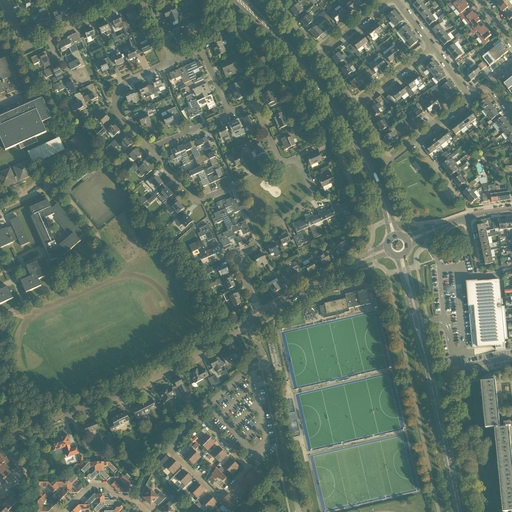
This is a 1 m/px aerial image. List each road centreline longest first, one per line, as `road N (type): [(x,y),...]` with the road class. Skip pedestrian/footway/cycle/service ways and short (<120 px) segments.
road 1 (tertiary): [(21,431),(105,401),(247,324)]
road 2 (primary): [(385,205),(321,90),(247,7)]
road 3 (residential): [(280,165),(300,161),(311,193),(236,257),(260,317)]
road 4 (residential): [(197,416),(246,470),(215,494),(167,448)]
road 5 (primary): [(459,511),(426,360)]
road 6 (residential): [(149,149),(117,113),(114,98),(122,82),(172,61)]
road 7 (residential): [(197,416),(266,363),(247,324)]
